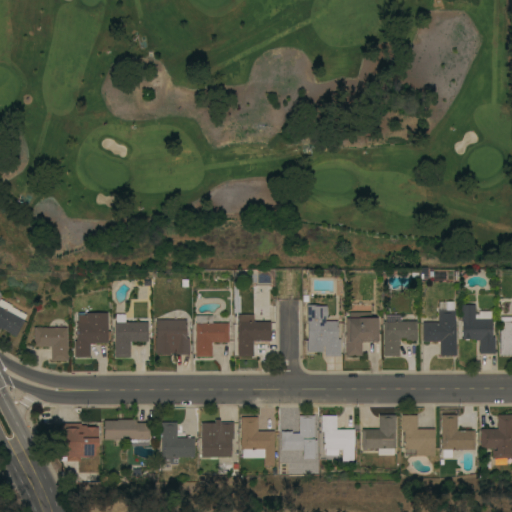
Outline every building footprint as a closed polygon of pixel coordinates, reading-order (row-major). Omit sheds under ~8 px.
[(0,298),(1,298),(3,299),(5,299),(8,301),(10,303),(11,304),(12,306),(25,313),(23,318),(24,318),(15,335),(6,330),(7,329),(2,327),(2,328),(0,326),(0,298)] [(439,354),(439,340),(422,340),(422,320),(437,320),(437,308),(443,308),(443,300),(451,300),(451,308),(455,308),(455,321),(455,354),(439,354)] [(324,344),(322,344),(322,350),(306,350),(306,339),(307,339),(307,321),(306,321),(306,303),(314,304),(325,304),(325,306),(326,306),(326,314),(325,314),(325,316),(324,316),(324,319),(337,319),(337,336),(337,338),(339,338),(339,355),(324,354),(324,344)] [(474,303),(474,312),(478,312),(478,310),(490,310),(490,317),(491,317),(491,329),(492,329),(492,336),(494,336),(494,352),(478,352),(478,339),(474,339),(474,338),(468,338),(468,339),(464,339),(464,338),(461,338),(461,319),(460,319),(460,303),(474,303)] [(378,340),(376,340),(375,341),(370,341),(369,340),(361,340),(361,354),(345,354),(345,335),(348,335),(348,316),(348,311),(360,310),(361,311),(370,311),(370,316),(376,316),(376,317),(377,317),(378,340)] [(73,339),(76,339),(76,321),(77,321),(77,314),(76,314),(76,311),(83,311),(83,314),(86,314),(86,311),(107,311),(107,335),(109,335),(109,338),(107,338),(107,341),(94,341),(94,342),(89,342),(89,355),(84,355),(84,356),(78,356),(78,355),(74,355),(73,339)] [(114,320),(115,320),(115,313),(125,313),(125,321),(147,321),(147,340),(129,340),(129,355),(114,355),(114,320)] [(236,313),(253,313),(253,320),(270,320),(270,339),(252,339),(252,355),(237,355),(236,313)] [(383,319),(385,319),(385,313),(399,313),(399,315),(412,315),(412,319),(416,319),(416,339),(405,339),(405,337),(398,337),(398,354),(383,354),(383,319)] [(195,314),(212,314),(212,321),(228,321),(228,341),(211,341),(211,355),(195,355),(195,314)] [(499,320),(500,320),(500,314),(511,314),(511,354),(498,354),(499,320)] [(185,336),(187,336),(187,337),(188,337),(188,353),(173,353),(173,352),(166,352),(166,353),(161,353),(161,352),(155,352),(155,336),(155,318),(185,318),(185,336)] [(50,359),(50,345),(33,345),(33,326),(67,326),(67,359),(50,359)] [(393,447),(393,453),(377,454),(377,447),(361,447),(361,428),(378,428),(378,413),(394,413),(394,447),(393,447)] [(415,454),(415,448),(403,448),(403,429),(400,429),(400,414),(416,413),(416,427),(434,427),(434,454),(415,454)] [(440,413),(456,413),(456,429),(474,429),(474,448),(451,448),(452,457),(441,457),(441,448),(440,448),(440,413)] [(511,456),(492,456),(492,446),(480,446),(480,427),(496,427),(496,413),(511,413),(511,456)] [(316,438),(316,456),(313,456),(313,457),(302,457),(302,449),(280,449),(280,429),(291,429),(291,431),(298,431),(298,414),(313,414),(313,438),(316,438)] [(323,430),(320,430),(320,414),(336,414),(336,428),(353,428),(353,448),(335,448),(335,453),(325,453),(325,448),(323,448),(323,430)] [(273,447),(276,447),(276,449),(274,449),(274,464),(263,464),(263,456),(242,456),(241,449),(240,449),(240,415),(257,415),(257,430),(273,430),(273,447)] [(123,444),(123,438),(103,438),(103,419),(116,419),(116,418),(135,418),(135,421),(148,421),(148,444),(123,444)] [(200,421),(214,421),(214,418),(219,418),(219,421),(233,420),(233,437),(230,437),(230,455),(201,456),(200,421)] [(161,462),(160,421),(176,421),(176,436),(194,436),(194,455),(177,455),(177,462),(161,462)] [(80,424),(85,424),(85,426),(95,425),(95,426),(97,426),(97,445),(94,445),(94,455),(79,455),(79,460),(66,460),(66,455),(64,455),(64,441),(59,441),(59,422),(80,422),(80,424)]
